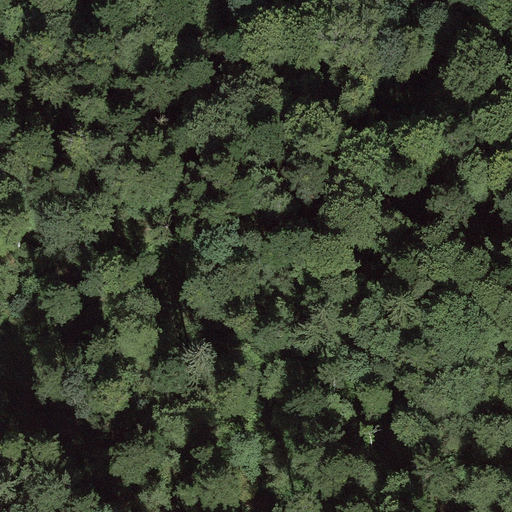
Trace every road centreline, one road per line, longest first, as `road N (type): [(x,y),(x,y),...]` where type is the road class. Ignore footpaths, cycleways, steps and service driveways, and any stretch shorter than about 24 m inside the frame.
road 1 (track): [(0,353),(27,388),(33,420),(134,511)]
road 2 (track): [(349,511),(436,487),(511,484)]
